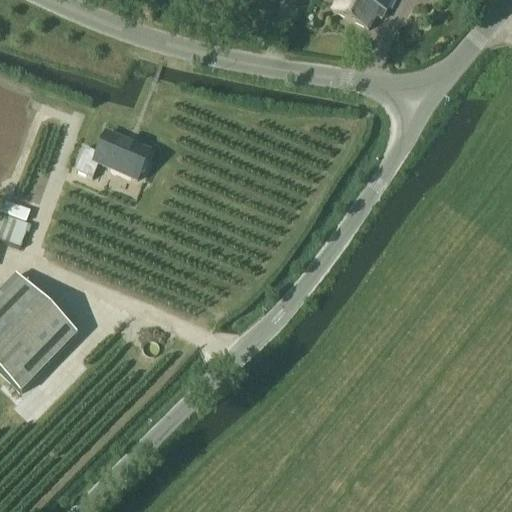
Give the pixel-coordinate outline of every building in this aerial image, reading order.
[(381,21),(385,13),(358,0),(338,0),(331,14),(368,32),(375,18),(381,21)] [(358,0),(385,13),(392,0),(358,0)] [(84,150),(74,174),(92,182),(98,167),(137,183),(140,176),(145,174),(148,166),(146,162),(149,154),(106,135),(97,156),(84,150)] [(2,204),(0,210),(0,213),(25,223),(29,214),(2,204)] [(0,246),(21,253),(29,228),(0,218),(0,246)] [(0,376),(19,395),(77,337),(16,277),(0,293),(0,376)]
